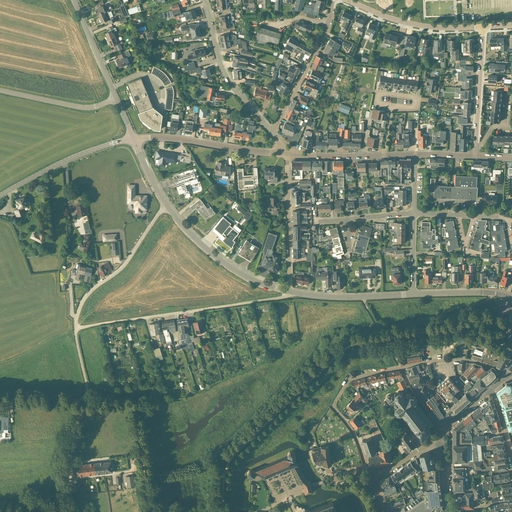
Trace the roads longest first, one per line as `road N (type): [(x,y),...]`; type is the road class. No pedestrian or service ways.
road 1 (residential): [(75,328),(288,291)]
road 2 (residential): [(401,368),(348,381),(334,402),(371,474)]
road 3 (residential): [(75,328),(80,303),(123,265),(167,206)]
road 4 (tertiary): [(287,155),(133,138)]
road 5 (residential): [(288,291),(220,260),(167,206)]
road 6 (residential): [(273,130),(228,76),(204,0)]
road 7 (tertiary): [(0,195),(133,138)]
road 8 (residential): [(273,130),(329,27),(333,0)]
road 9 (residential): [(483,26),(431,27),(348,0)]
road 10 (residential): [(287,155),(288,291)]
road 11 (residential): [(475,147),(483,26)]
